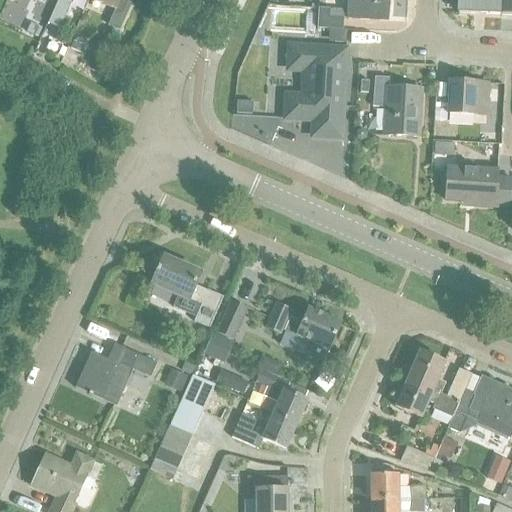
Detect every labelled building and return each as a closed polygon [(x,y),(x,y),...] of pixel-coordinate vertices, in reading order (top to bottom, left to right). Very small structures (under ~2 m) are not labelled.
[(19,0),(10,0),(4,16),(23,24),(31,4),(19,0)] [(59,0),(48,24),(59,29),(71,2),(66,0),(59,0)] [(90,0),(115,11),(108,26),(120,31),(132,4),(121,0),(90,0)] [(389,21),(389,0),(349,0),(349,10),(320,8),(319,29),(344,30),(345,19),(389,21)] [(459,14),(479,15),(480,0),(447,0),(447,6),(459,6),(459,14)] [(480,0),(479,15),(502,16),(502,0),(480,0)] [(511,0),(502,0),(502,16),(511,16),(511,0)] [(273,28),(318,30),(319,3),(275,1),(273,28)] [(31,24),(26,36),(37,41),(43,29),(31,24)] [(334,43),(345,44),(346,31),(335,30),(334,43)] [(345,51),(289,48),(288,71),(304,71),(302,98),(286,97),(285,120),(313,121),(312,138),(340,139),(345,51)] [(386,136),(419,138),(422,90),(389,89),(390,79),(375,78),(374,108),(387,108),(386,136)] [(448,115),(488,117),(490,85),(449,83),(448,115)] [(235,114),(252,115),(252,103),(236,102),(235,114)] [(439,152),(461,151),(460,135),(439,136),(439,152)] [(475,208),(510,210),(511,182),(511,179),(498,179),(498,171),(448,168),(447,202),(475,204),(475,208)] [(164,259),(152,285),(177,296),(172,308),(195,318),(194,322),(210,329),(223,298),(195,286),(199,275),(164,259)] [(218,335),(234,342),(248,310),(231,303),(218,335)] [(305,356),(323,364),(340,324),(310,310),(306,318),(277,305),(266,330),(280,336),(283,331),(310,343),(305,356)] [(75,388),(116,407),(132,370),(151,378),(157,364),(115,345),(108,361),(91,353),(75,388)] [(419,353),(407,380),(440,395),(445,385),(437,381),(445,364),(419,353)] [(282,365),(261,356),(255,368),(276,378),(282,365)] [(459,370),(446,398),(459,404),(465,391),(472,376),(459,370)] [(221,371),(216,383),(243,395),(248,383),(221,371)] [(279,403),(273,417),(296,427),(307,404),(304,402),(308,393),(261,371),(256,382),(268,387),(264,397),(279,403)] [(189,387),(211,396),(215,386),(193,376),(189,387)] [(446,398),(440,395),(407,380),(394,409),(420,420),(428,403),(435,406),(433,410),(453,419),(459,404),(446,398)] [(459,404),(453,419),(448,430),(459,434),(466,418),(477,422),(476,424),(509,438),(511,431),(511,393),(482,380),(475,396),(465,391),(459,404)] [(184,397),(206,407),(211,396),(189,387),(184,397)] [(180,407),(202,417),(206,407),(184,397),(180,407)] [(175,417),(197,427),(202,417),(180,407),(175,417)] [(170,427),(192,437),(197,427),(175,417),(170,427)] [(296,427),(273,417),(268,428),(256,423),(255,426),(241,420),(233,440),(258,451),(262,441),(286,451),(296,427)] [(187,448),(192,437),(170,427),(165,438),(187,448)] [(445,434),(440,454),(455,458),(460,438),(445,434)] [(182,459),(187,448),(165,438),(160,449),(182,459)] [(427,450),(425,456),(407,448),(402,461),(429,473),(440,447),(434,445),(431,452),(427,450)] [(160,449),(156,460),(178,470),(182,459),(160,449)] [(43,459),(31,486),(55,497),(48,511),(73,511),(76,506),(74,505),(86,477),(95,481),(102,466),(93,462),(76,454),(71,467),(60,462),(58,466),(43,459)] [(178,470),(156,460),(151,471),(173,481),(178,470)] [(370,476),(370,501),(410,501),(424,501),(424,488),(398,488),(397,476),(395,476),(395,468),(387,465),(371,465),(371,476),(370,476)] [(511,465),(509,471),(505,471),(495,495),(510,501),(511,495),(511,465)] [(256,497),(256,511),(288,511),(288,491),(276,491),(276,477),(248,477),(248,497),(256,497)] [(475,511),(489,511),(490,507),(489,507),(490,502),(478,498),(477,506),(476,506),(475,511)] [(370,501),(370,511),(446,511),(446,500),(429,500),(429,501),(424,501),(410,501),(370,501)]
